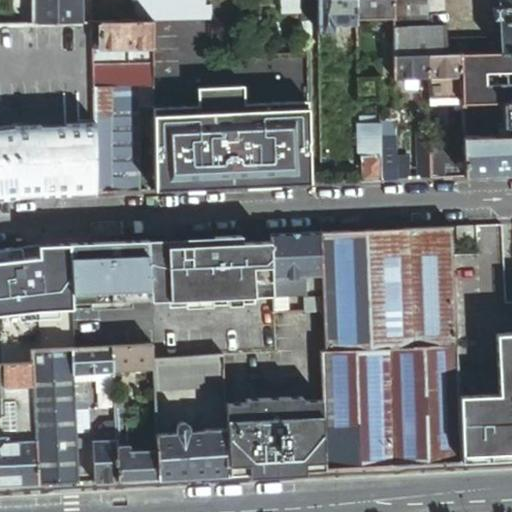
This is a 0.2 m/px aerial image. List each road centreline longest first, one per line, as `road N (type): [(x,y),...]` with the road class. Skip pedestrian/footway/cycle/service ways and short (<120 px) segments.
road 1 (residential): [(0,229),(511,192)]
road 2 (tertiary): [(511,478),(0,505)]
